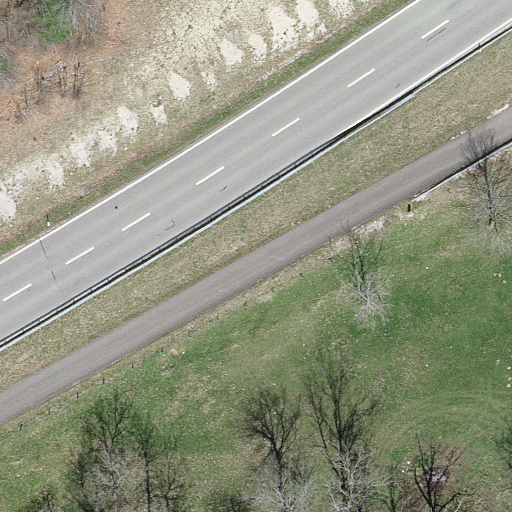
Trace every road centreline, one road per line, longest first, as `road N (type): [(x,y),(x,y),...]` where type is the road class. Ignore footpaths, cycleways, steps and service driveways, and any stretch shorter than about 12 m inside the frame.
road 1 (track): [(511,120),(0,404)]
road 2 (primary): [(478,0),(0,300)]
